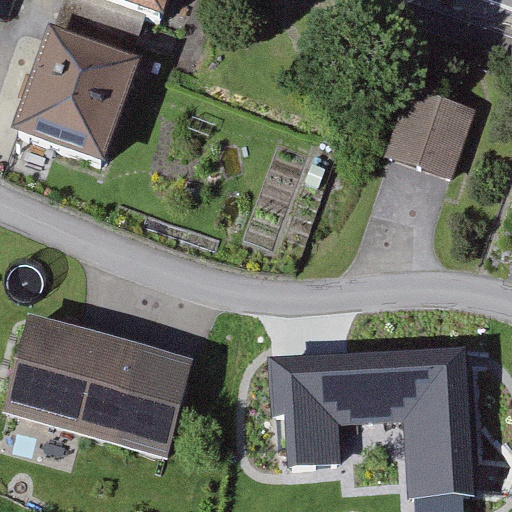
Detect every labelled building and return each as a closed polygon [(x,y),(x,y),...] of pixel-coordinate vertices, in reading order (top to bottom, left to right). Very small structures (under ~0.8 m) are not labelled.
[(68,0),(68,3),(137,27),(160,35),(172,0),(68,0)] [(137,27),(68,3),(53,42),(124,67),(137,27)] [(53,42),(17,147),(108,177),(143,73),(124,67),(53,42)] [(476,121),(409,102),(390,168),(456,187),(476,121)] [(152,365),(36,332),(8,427),(124,460),(152,365)] [(371,511),(485,483),(458,378),(277,425),(300,511),(371,511)]
